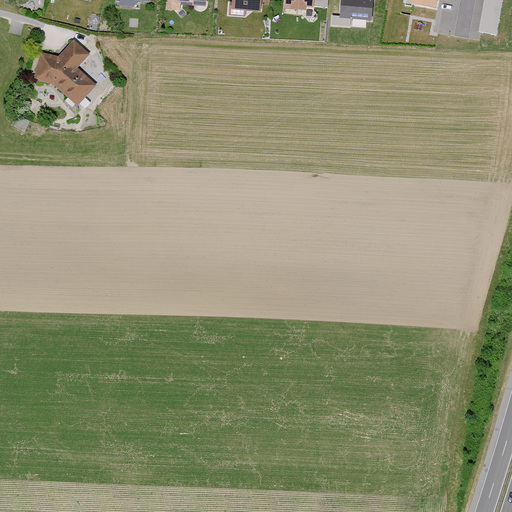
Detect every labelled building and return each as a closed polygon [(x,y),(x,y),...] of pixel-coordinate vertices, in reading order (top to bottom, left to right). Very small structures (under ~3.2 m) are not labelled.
[(165,0),(165,9),(180,11),(181,2),(191,3),(191,5),(204,6),(204,0),(165,0)] [(231,0),(229,0),(227,14),(245,16),(246,11),(259,12),(260,0),(231,0)] [(283,0),(283,11),(305,13),(305,9),(311,10),(312,2),(324,3),(324,0),(283,0)] [(339,0),(339,20),(348,20),(348,18),(369,19),(369,0),(378,0),(379,0),(378,0),(339,0)] [(502,0),(482,0),(477,33),(496,36),(502,0)] [(34,80),(54,84),(78,105),(96,85),(77,68),(89,55),(73,40),(58,57),(40,53),(34,80)] [(17,114),(11,125),(24,131),(30,120),(17,114)]
